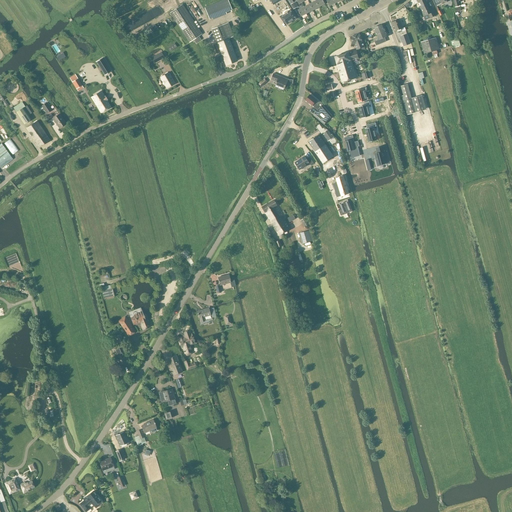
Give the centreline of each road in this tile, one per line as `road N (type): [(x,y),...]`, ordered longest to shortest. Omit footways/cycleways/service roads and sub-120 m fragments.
road 1 (tertiary): [(35,511),(108,427),(294,112),(305,67)]
road 2 (track): [(442,511),(375,257),(371,182),(352,109)]
road 3 (unclassified): [(0,186),(74,136),(247,66),(286,41)]
